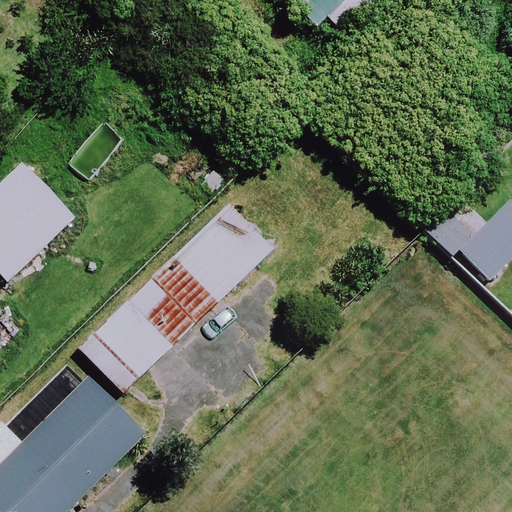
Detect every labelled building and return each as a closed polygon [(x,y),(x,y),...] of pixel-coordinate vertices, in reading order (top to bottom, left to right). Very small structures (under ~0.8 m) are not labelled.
[(285,0),(283,4),(324,38),(355,0),(360,0),(376,12),(386,0),(285,0)] [(72,224),(21,170),(0,189),(0,284),(3,288),(72,224)] [(483,232),(453,202),(422,234),(453,265),(472,246),(500,274),(511,261),(511,234),(496,219),(483,232)] [(271,253),(228,210),(88,348),(131,391),(271,253)] [(73,511),(144,443),(87,385),(20,451),(0,430),(0,511),(73,511)]
